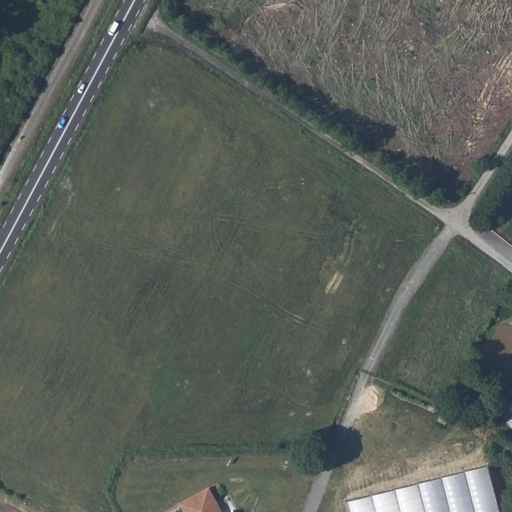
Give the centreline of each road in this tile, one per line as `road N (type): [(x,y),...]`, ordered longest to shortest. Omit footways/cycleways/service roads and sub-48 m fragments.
road 1 (unclassified): [(144,17),(453,223)]
road 2 (unclassified): [(453,223),(364,375),(310,511)]
road 3 (primary): [(0,251),(134,0)]
road 4 (unclassified): [(0,180),(94,0)]
